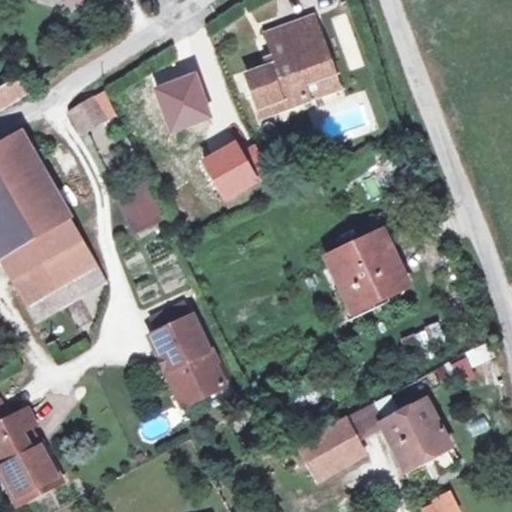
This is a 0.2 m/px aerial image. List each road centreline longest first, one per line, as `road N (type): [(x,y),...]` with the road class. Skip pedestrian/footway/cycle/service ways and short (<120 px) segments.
road 1 (residential): [(0,301),(51,379),(102,355),(122,310),(97,188),(45,103)]
road 2 (unclassified): [(511,350),(383,0)]
road 3 (residential): [(205,0),(45,103)]
